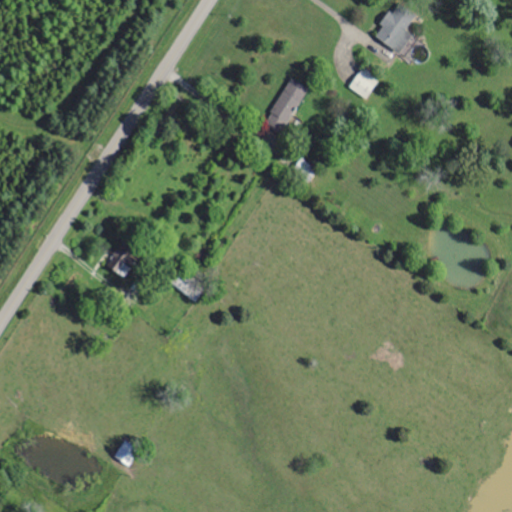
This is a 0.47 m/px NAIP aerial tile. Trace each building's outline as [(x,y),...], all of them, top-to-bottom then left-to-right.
[(417,35),(410,30),(422,15),(404,2),(386,26),(387,27),(380,36),(403,54),(417,35)] [(384,79),(367,67),(353,87),(370,99),(384,79)] [(313,88),(295,78),(271,119),(289,130),(313,88)] [(111,263),(127,277),(142,261),(126,246),(111,263)] [(133,465),(144,449),(129,439),(118,456),(133,465)]
